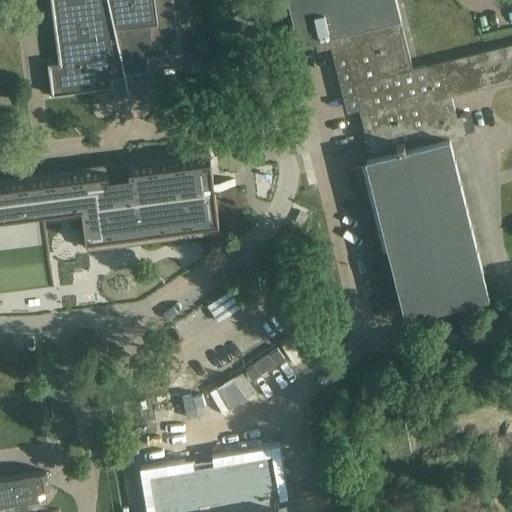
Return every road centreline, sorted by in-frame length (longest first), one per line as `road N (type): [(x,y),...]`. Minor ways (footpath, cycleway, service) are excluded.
road 1 (unclassified): [(0,149),(235,119),(251,223),(241,244),(130,322)]
road 2 (unclassified): [(195,440),(179,361),(141,362),(130,322)]
road 3 (unclassified): [(130,322),(0,327)]
